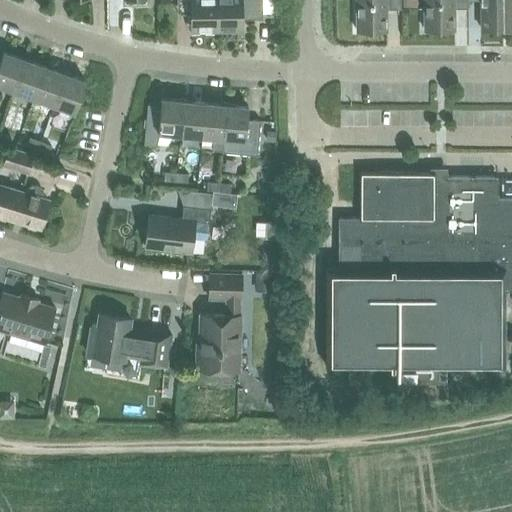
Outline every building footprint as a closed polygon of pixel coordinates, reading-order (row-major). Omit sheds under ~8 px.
[(216,31),(216,0),(177,0),(177,7),(187,7),(191,10),(191,31),(216,31)] [(262,0),(216,0),(216,31),(241,30),(241,14),(263,14),(262,0)] [(400,0),(355,0),(356,30),(387,30),(386,9),(400,9),(400,0)] [(423,0),(424,9),(424,29),(454,29),(454,8),(468,8),(468,0),(423,0)] [(480,0),(481,29),(503,28),(502,0),(480,0)] [(511,0),(502,0),(503,28),(511,28),(511,0)] [(0,58),(0,85),(13,90),(25,56),(20,55),(19,57),(3,51),(0,58)] [(29,58),(25,56),(13,90),(33,97),(44,65),(28,59),(29,58)] [(44,65),(33,97),(53,104),(65,71),(61,69),(60,71),(44,65)] [(70,72),(65,71),(53,104),(74,112),(86,80),(69,74),(70,72)] [(158,131),(180,133),(183,98),(178,97),(178,99),(161,98),(158,131)] [(201,135),(204,102),(188,100),(188,98),(183,98),(180,133),(201,135)] [(201,135),(213,136),(212,148),(222,149),(226,102),(221,101),(221,103),(204,102),(201,135)] [(222,151),(257,154),(261,120),(247,118),(248,106),(231,104),(231,102),(226,102),(222,149),(223,149),(222,151)] [(275,141),(276,129),(266,129),(266,141),(275,141)] [(0,131),(0,141),(6,144),(9,135),(0,131)] [(38,149),(40,142),(30,138),(27,145),(38,149)] [(40,142),(38,149),(49,153),(51,146),(40,142)] [(7,149),(3,164),(29,170),(33,155),(7,149)] [(446,179),(434,179),(434,172),(360,172),(360,217),(338,217),(338,268),(326,267),(326,366),(348,366),(348,382),(438,382),(438,366),(504,367),(505,290),(511,290),(511,197),(498,197),(498,176),(446,175),(446,179)] [(188,182),(189,175),(176,173),(176,180),(188,182)] [(218,190),(219,182),(208,181),(207,190),(211,190),(218,190)] [(218,190),(224,191),(230,192),(231,184),(219,182),(218,190)] [(29,187),(26,190),(25,192),(0,184),(0,214),(40,226),(48,199),(43,198),(44,195),(43,192),(41,188),(37,186),(32,186),(29,187)] [(223,202),(224,191),(218,190),(211,190),(210,201),(223,202)] [(211,208),(203,207),(183,205),(181,218),(149,214),(145,246),(191,252),(193,237),(207,239),(208,222),(209,223),(211,208)] [(268,227),(268,239),(278,239),(278,227),(268,227)] [(255,272),(255,291),(270,292),(270,291),(271,273),(255,272)] [(196,366),(216,367),(239,368),(240,314),(239,314),(239,298),(241,298),(241,274),(209,273),(209,297),(227,298),(226,314),(200,313),(199,347),(197,347),(196,366)] [(0,328),(45,342),(55,307),(37,302),(39,298),(21,293),(20,297),(2,291),(0,297),(0,328)] [(270,292),(269,304),(279,304),(279,292),(270,292)] [(139,358),(138,361),(165,365),(171,333),(145,328),(145,330),(129,328),(131,318),(99,313),(97,328),(91,327),(87,353),(126,359),(126,356),(139,358)]
